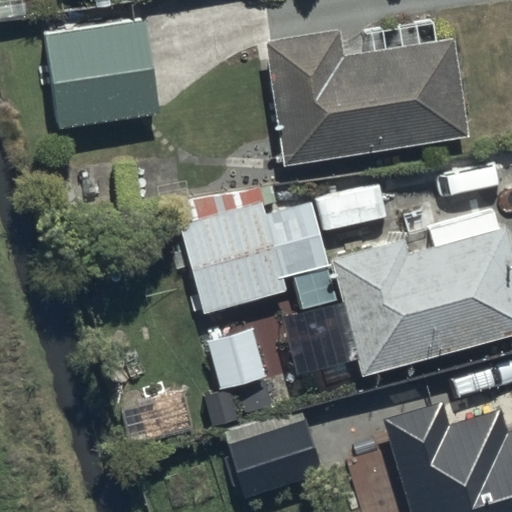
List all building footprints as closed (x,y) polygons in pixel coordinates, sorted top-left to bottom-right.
[(139,24),(39,37),(51,130),(152,117),(139,24)] [(332,35),(261,46),(280,168),(464,139),(449,44),(336,61),(332,35)] [(273,204),(267,181),(180,204),(186,226),(173,229),(195,317),(283,296),(279,278),(288,276),(296,309),(330,301),(307,206),(259,217),(257,208),(273,204)] [(397,238),(322,259),(355,378),(511,335),(511,274),(500,232),(493,234),(487,214),(421,232),(425,247),(401,254),(397,238)] [(246,332),(203,344),(216,390),(259,378),(246,332)] [(184,395),(115,407),(123,448),(191,436),(184,395)] [(377,421),(405,511),(511,511),(511,430),(501,434),(495,414),(444,429),(436,404),(377,421)] [(299,408),(219,435),(241,501),(321,475),(299,408)]
